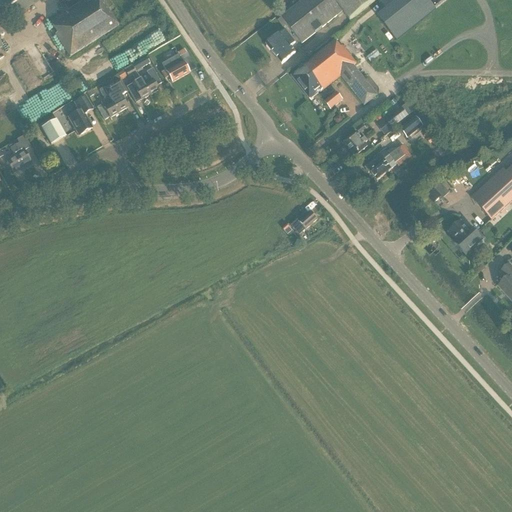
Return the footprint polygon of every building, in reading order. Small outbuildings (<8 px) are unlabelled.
[(0,0),(0,5),(11,21),(41,0),(0,0)] [(100,0),(93,0),(86,5),(85,5),(68,16),(66,13),(50,24),(57,34),(55,35),(70,58),(118,27),(100,0)] [(373,0),(304,0),(281,19),(302,44),(343,12),(350,21),(375,1),(373,0)] [(426,0),(398,0),(378,17),(397,40),(435,10),(426,0)] [(280,34),(266,45),(282,65),(295,54),(290,47),(295,43),(285,30),(280,35),(280,34)] [(355,64),(342,46),(340,47),(335,41),(291,76),(310,101),(341,77),(364,106),(377,96),(353,65),(355,64)] [(370,64),(383,54),(378,47),(365,58),(370,64)] [(169,77),(172,83),(195,70),(183,50),(179,52),(177,48),(171,51),(173,55),(176,53),(179,57),(163,67),(166,72),(163,74),(166,79),(169,77)] [(150,64),(146,58),(132,66),(133,68),(125,73),(129,78),(136,74),(135,72),(150,64)] [(148,75),(140,79),(150,96),(158,91),(156,87),(161,84),(153,69),(147,73),(148,75)] [(140,79),(137,74),(135,76),(138,81),(126,88),(133,100),(139,97),(141,101),(150,96),(140,79)] [(119,114),(128,109),(121,96),(127,93),(117,76),(110,80),(113,85),(105,89),(119,114)] [(119,114),(105,89),(104,88),(99,91),(105,100),(101,103),(102,105),(97,108),(104,121),(110,118),(110,119),(119,114)] [(85,94),(94,108),(98,105),(89,91),(85,94)] [(336,94),(325,102),(331,111),(342,102),(336,94)] [(86,97),(74,104),(79,112),(68,118),(79,137),(93,129),(85,115),(93,110),(86,97)] [(385,120),(385,121),(377,127),(385,136),(392,130),(393,130),(409,118),(401,108),(385,120)] [(333,118),(338,124),(345,119),(340,113),(333,118)] [(423,128),(416,118),(401,130),(407,139),(423,128)] [(56,120),(42,129),(52,145),(66,137),(56,120)] [(25,121),(20,124),(24,132),(30,128),(25,121)] [(365,144),(367,142),(364,139),(362,141),(356,133),(344,143),(355,157),(368,147),(365,144)] [(24,151),(31,148),(24,137),(17,141),(19,144),(10,149),(14,156),(5,161),(13,174),(32,163),(24,151)] [(399,149),(390,156),(387,153),(389,152),(387,149),(374,159),(375,161),(365,168),(368,173),(370,172),(377,181),(392,170),(389,167),(394,163),(395,164),(405,157),(399,149)] [(511,167),(506,173),(503,170),(471,199),(491,221),(511,202),(511,167)] [(433,188),(425,195),(433,204),(441,197),(443,198),(448,193),(440,184),(435,189),(433,188)] [(306,230),(318,220),(311,213),(304,220),(302,217),(292,226),(300,235),(306,230)] [(463,225),(463,226),(460,223),(449,233),(457,242),(454,244),(465,256),(482,241),(471,229),(469,231),(463,225)] [(501,273),(507,280),(499,287),(511,301),(511,267),(510,265),(501,273)]
